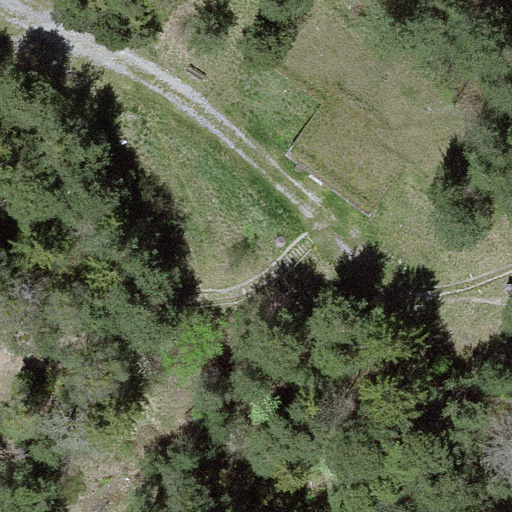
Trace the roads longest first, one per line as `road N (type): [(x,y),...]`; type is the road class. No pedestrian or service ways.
road 1 (track): [(0,5),(88,44),(181,100),(339,238)]
road 2 (track): [(339,238),(410,272),(472,272),(511,261)]
